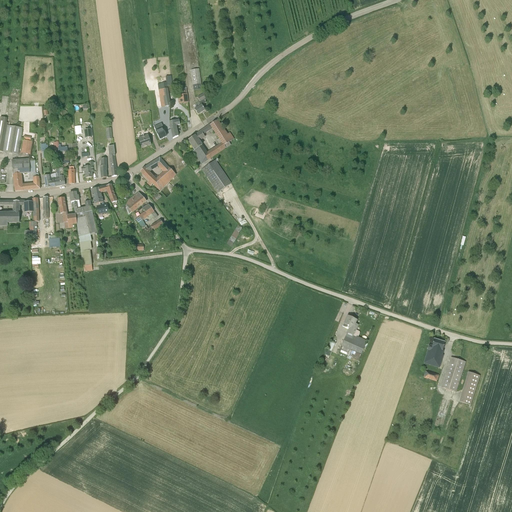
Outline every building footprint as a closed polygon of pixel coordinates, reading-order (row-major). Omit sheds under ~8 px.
[(194,90),(202,89),(199,69),(191,70),(194,90)] [(161,107),(170,106),(167,86),(172,86),(171,76),(166,77),(167,83),(161,84),(163,94),(159,95),(161,107)] [(188,103),(186,87),(178,89),(179,104),(188,103)] [(198,115),(205,110),(202,105),(206,103),(205,94),(197,98),(199,101),(198,101),(199,102),(195,105),(197,108),(194,110),(198,115)] [(178,120),(169,122),(173,139),(178,137),(176,126),(180,125),(178,120)] [(201,131),(188,141),(194,151),(193,152),(201,164),(224,149),(225,148),(230,145),(229,143),(234,139),(229,133),(229,134),(227,135),(217,121),(205,129),(207,132),(203,135),(201,132),(201,131)] [(160,140),(166,137),(164,132),(165,132),(161,124),(154,127),(156,132),(160,140)] [(7,126),(3,152),(18,155),(22,128),(7,126)] [(141,148),(148,146),(147,145),(151,144),(148,135),(138,139),(141,148)] [(30,155),(32,142),(23,140),(21,154),(30,155)] [(59,152),(59,148),(58,148),(58,143),(54,143),(54,149),(53,149),(52,148),(51,148),(51,153),(59,152)] [(115,156),(114,146),(109,147),(110,156),(112,177),(117,176),(117,175),(115,165),(116,165),(115,156)] [(175,175),(159,158),(148,166),(151,171),(158,167),(163,173),(156,180),(149,173),(148,173),(145,168),(144,168),(140,172),(149,181),(147,183),(150,185),(152,183),(159,191),(175,175)] [(39,177),(33,177),(33,173),(30,173),(30,165),(29,161),(29,159),(12,161),(14,184),(22,183),(23,191),(40,189),(39,177)] [(218,193),(231,184),(215,161),(202,170),(218,193)] [(88,167),(84,167),(84,168),(81,168),(82,172),(85,172),(85,178),(92,177),(92,173),(94,173),(93,163),(88,163),(88,167)] [(33,177),(39,177),(38,174),(35,174),(34,173),(34,165),(33,165),(30,165),(30,173),(33,173),(33,177)] [(56,187),(61,186),(60,177),(60,176),(59,169),(56,169),(56,173),(51,175),(52,179),(54,178),(56,187)] [(43,176),(45,189),(56,187),(54,178),(52,179),(51,175),(43,176)] [(15,192),(23,191),(22,183),(14,184),(15,192)] [(111,185),(106,187),(103,187),(99,188),(100,193),(108,191),(112,203),(116,201),(111,185)] [(99,188),(91,190),(94,203),(92,204),(93,210),(97,209),(96,207),(101,206),(100,203),(103,203),(101,194),(100,194),(100,193),(99,188)] [(74,208),(75,215),(76,224),(77,224),(79,237),(97,232),(91,207),(91,206),(90,201),(84,203),(86,207),(77,209),(77,205),(80,205),(78,196),(77,196),(76,193),(69,194),(71,205),(72,205),(72,209),(74,208)] [(132,212),(142,204),(146,201),(142,197),(139,193),(128,202),(125,206),(126,209),(128,215),(132,212)] [(62,213),(62,217),(67,216),(64,198),(58,199),(60,214),(62,213)] [(38,206),(37,199),(33,199),(33,202),(32,202),(33,212),(32,212),(33,222),(29,222),(30,227),(30,231),(30,238),(36,238),(36,222),(39,222),(38,206)] [(19,202),(7,202),(7,206),(13,206),(13,213),(0,212),(0,205),(3,206),(3,202),(0,201),(0,226),(7,226),(7,222),(19,222),(19,206),(19,202)] [(25,213),(32,212),(33,212),(32,202),(25,203),(25,206),(25,213)] [(101,206),(96,207),(97,209),(98,214),(109,212),(107,205),(101,206)] [(138,217),(139,217),(136,219),(138,223),(142,221),(153,212),(151,208),(148,205),(143,209),(145,211),(138,217)] [(67,216),(62,217),(63,223),(64,223),(68,223),(68,225),(72,224),(76,224),(75,215),(67,216)] [(150,232),(163,224),(160,220),(151,227),(148,229),(150,232)] [(232,247),(243,228),(238,225),(227,244),(232,247)] [(61,236),(55,236),(50,236),(51,239),(53,239),(53,248),(60,247),(60,239),(61,239),(61,236)] [(357,320),(347,316),(344,324),(350,327),(347,333),(353,336),(358,325),(355,324),(357,320)] [(359,360),(361,355),(365,345),(346,336),(341,346),(350,350),(349,354),(351,355),(351,357),(359,360)] [(442,350),(445,343),(434,339),(432,346),(429,345),(427,350),(428,350),(424,363),(439,368),(443,355),(442,355),(443,351),(442,350)] [(456,392),(463,371),(465,362),(451,357),(442,387),(456,392)] [(425,371),(423,377),(436,381),(438,375),(425,371)] [(480,376),(468,372),(459,402),(470,405),(480,376)]
